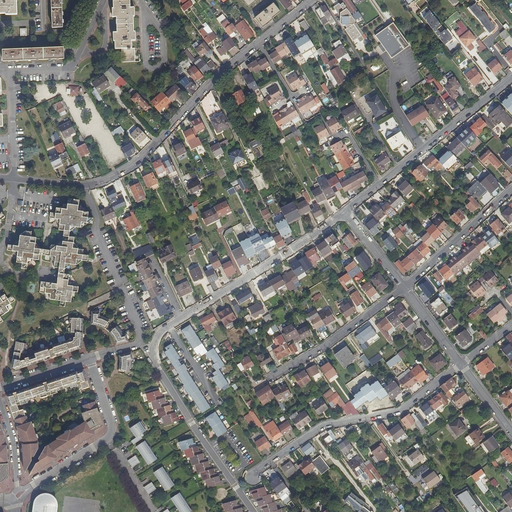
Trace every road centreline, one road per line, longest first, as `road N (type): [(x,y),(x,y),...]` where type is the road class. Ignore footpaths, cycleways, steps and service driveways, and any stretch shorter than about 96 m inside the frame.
road 1 (residential): [(13,178),(83,186),(136,163),(210,83),(312,0)]
road 2 (residential): [(250,477),(324,424),(401,410),(461,364)]
road 3 (residential): [(155,337),(344,211)]
road 4 (residential): [(344,211),(511,76)]
road 5 (residential): [(155,337),(158,369),(253,511)]
road 6 (residential): [(89,358),(109,436),(17,496)]
road 7 (residential): [(405,286),(270,377)]
road 8 (residential): [(511,191),(405,286)]
road 9 (residential): [(103,0),(72,64),(10,70)]
